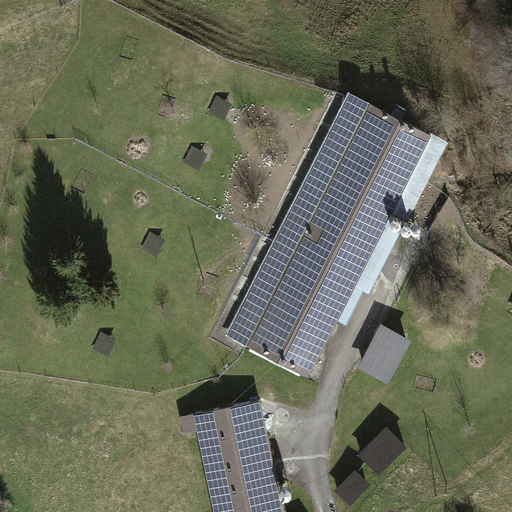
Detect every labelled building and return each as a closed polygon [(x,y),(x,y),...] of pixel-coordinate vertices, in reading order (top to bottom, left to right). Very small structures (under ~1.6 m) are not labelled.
[(254,274),(223,337),(249,349),(309,379),(337,324),(346,329),(363,295),(367,297),(407,216),(423,184),(443,145),(344,96),(289,206),(269,244),(254,274)] [(207,119),(222,127),(231,108),(216,101),(207,119)] [(242,138),(226,151),(234,160),(250,147),(242,138)] [(143,161),(156,164),(160,143),(147,141),(143,161)] [(185,170),(198,176),(206,157),(193,151),(185,170)] [(114,221),(123,229),(137,213),(128,205),(114,221)] [(142,253),(154,260),(164,242),(151,235),(142,253)] [(159,332),(173,333),(175,312),(161,311),(159,332)] [(511,335),(508,326),(489,335),(495,346),(511,338),(511,335)] [(379,331),(361,365),(384,377),(402,343),(379,331)] [(92,353),(106,360),(115,342),(100,335),(92,353)] [(191,417),(212,511),(280,511),(256,403),(191,417)] [(385,426),(359,455),(381,476),(408,447),(385,426)] [(352,471),(334,488),(349,505),(368,488),(352,471)]
